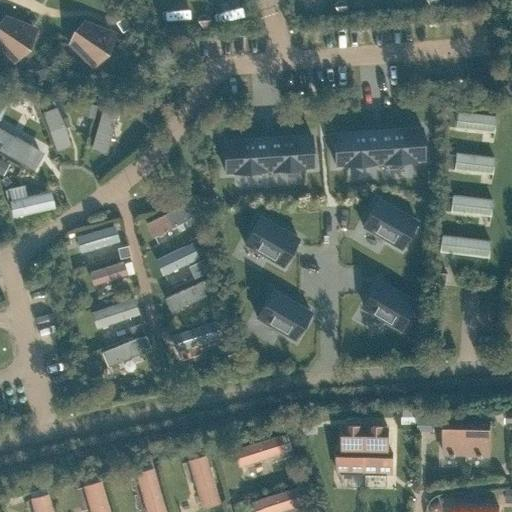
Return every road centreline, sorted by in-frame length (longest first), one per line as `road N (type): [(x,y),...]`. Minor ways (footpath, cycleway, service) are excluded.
road 1 (residential): [(0,445),(326,378)]
road 2 (residential): [(326,378),(511,366)]
road 3 (unclassified): [(326,378),(329,215)]
